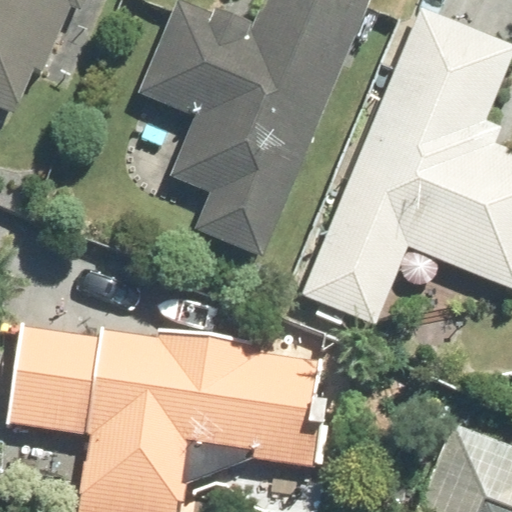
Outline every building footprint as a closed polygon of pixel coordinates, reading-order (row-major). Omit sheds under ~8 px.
[(0,0),(0,133),(4,124),(23,132),(42,86),(50,89),(79,19),(89,23),(98,0),(0,0)] [(176,191),(218,208),(202,246),(267,274),(384,2),(379,0),(277,0),(262,35),(225,20),(222,29),(187,13),(147,104),(203,128),(176,191)] [(325,312),(321,319),(346,330),(349,324),(383,338),(414,260),(511,300),(511,157),(503,154),(511,138),(494,131),(511,86),(511,51),(429,18),(310,306),(325,312)] [(164,235),(152,264),(174,274),(185,244),(164,235)] [(197,511),(197,500),(260,473),(322,480),(331,426),(325,424),(330,377),(265,368),(267,358),(165,344),(164,350),(106,343),(105,351),(31,334),(15,438),(98,451),(89,511),(197,511)] [(511,511),(511,454),(459,433),(427,511),(511,511)]
